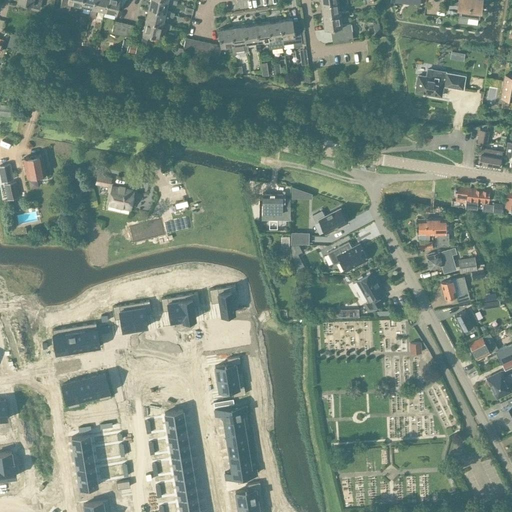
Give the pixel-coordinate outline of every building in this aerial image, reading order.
[(16,0),(17,1),(20,2),(32,5),(31,6),(39,8),(40,4),(33,3),(33,0),(16,0)] [(79,4),(80,0),(61,0),(59,9),(69,11),(71,3),(77,5),(77,3),(79,4)] [(91,7),(92,0),(80,0),(79,4),(77,3),(77,5),(75,13),(79,14),(81,5),(89,7),(89,6),(91,7)] [(103,11),(105,0),(92,0),(91,7),(89,6),(89,7),(87,16),(94,17),(96,9),(103,11)] [(105,0),(103,11),(116,13),(119,0),(105,0)] [(165,10),(167,2),(166,2),(166,0),(149,0),(148,8),(164,12),(164,14),(165,14),(173,16),(174,12),(165,10)] [(480,9),(481,0),(457,0),(457,6),(459,7),(458,16),(479,18),(480,9)] [(340,12),(339,3),(338,3),(338,1),(321,3),(322,16),(339,13),(340,16),(341,16),(340,16),(349,14),(348,10),(340,12)] [(163,22),(165,14),(164,14),(164,12),(148,8),(145,20),(161,24),(161,26),(162,26),(170,28),(171,24),(163,22)] [(339,13),(322,16),(324,28),(330,27),(332,41),(353,39),(350,23),(342,24),(341,16),(340,16),(339,13)] [(282,38),(283,44),(293,42),(293,45),(301,44),(300,32),(294,32),(292,18),(279,20),(282,38)] [(118,34),(121,22),(114,20),(111,32),(118,34)] [(160,36),(162,26),(161,26),(161,24),(145,20),(142,32),(143,33),(141,40),(150,42),(152,35),(160,36)] [(283,46),(283,44),(282,38),(279,20),(267,22),(269,39),(267,39),(267,40),(268,48),(272,48),(283,46)] [(124,35),(126,23),(121,22),(118,34),(124,35)] [(259,41),(267,40),(267,39),(269,39),(267,22),(254,23),(257,40),(255,41),(255,42),(256,50),(260,49),(259,41)] [(126,23),(124,35),(130,36),(133,24),(126,23)] [(247,43),(255,42),(255,41),(257,40),(254,23),(242,25),(245,42),(242,42),(243,50),(244,52),(248,51),(247,43)] [(235,51),(243,50),(242,42),(245,42),(242,25),(230,27),(232,44),(230,44),(230,45),(231,54),(236,53),(235,51)] [(220,47),(230,45),(230,44),(232,44),(230,27),(218,29),(220,47)] [(189,51),(192,38),(185,37),(182,49),(188,50),(189,51)] [(121,48),(126,49),(129,40),(123,38),(121,48)] [(195,52),(198,39),(192,38),(189,51),(195,52)] [(201,53),(204,41),(198,39),(195,52),(197,52),(201,53)] [(207,54),(209,42),(204,41),(201,53),(207,54)] [(209,42),(207,54),(214,56),(217,44),(209,42)] [(130,44),(128,53),(135,54),(137,46),(130,44)] [(195,61),(197,52),(195,52),(189,51),(188,50),(186,59),(195,61)] [(462,88),(464,76),(444,72),(443,79),(418,75),(415,91),(441,95),(442,85),(462,88)] [(309,74),(302,73),(303,81),(310,82),(309,74)] [(511,74),(504,73),(503,79),(501,79),(499,87),(502,87),(500,100),(511,102),(511,104),(511,107),(511,74)] [(486,143),(488,131),(479,129),(477,142),(486,143)] [(499,167),(501,150),(481,147),(478,164),(499,167)] [(42,154),(23,158),(27,177),(36,175),(36,179),(46,177),(42,154)] [(0,177),(1,182),(14,179),(10,163),(0,164),(0,177)] [(110,187),(112,176),(97,174),(95,184),(110,187)] [(7,199),(19,196),(16,180),(4,183),(7,199)] [(111,184),(107,205),(130,210),(134,189),(125,187),(125,186),(118,185),(111,184)] [(489,203),(490,190),(490,189),(455,184),(454,196),(456,196),(455,200),(465,201),(466,200),(489,203)] [(282,192),(261,192),(261,211),(261,218),(290,219),(290,212),(290,208),(290,197),(282,197),(282,192)] [(258,198),(250,198),(251,203),(253,215),(254,218),(259,218),(258,198)] [(499,212),(500,204),(493,203),(492,211),(499,212)] [(321,209),(312,214),(315,221),(318,219),(325,233),(347,222),(339,207),(324,215),(321,209)] [(426,233),(430,233),(430,218),(418,218),(418,233),(418,239),(426,239),(426,233)] [(430,218),(430,233),(437,233),(437,246),(448,246),(448,232),(445,232),(445,218),(430,218)] [(161,219),(130,227),(134,243),(165,235),(161,219)] [(291,231),(290,243),(309,244),(308,243),(309,232),(291,231)] [(348,240),(327,251),(333,264),(339,261),(342,266),(344,270),(351,267),(355,265),(367,258),(359,242),(356,244),(351,246),(348,240)] [(431,241),(420,241),(421,249),(432,248),(432,241),(431,241)] [(298,244),(291,244),(292,254),(293,255),(297,253),(302,251),(298,244)] [(439,252),(427,256),(430,268),(441,265),(443,271),(455,268),(451,254),(456,252),(454,247),(440,252),(439,252)] [(460,271),(477,269),(475,256),(458,258),(460,271)] [(374,272),(358,280),(369,301),(366,303),(370,310),(383,304),(379,297),(385,294),(374,272)] [(470,298),(464,276),(456,278),(441,282),(445,299),(456,296),(458,302),(470,298)] [(234,284),(209,288),(211,302),(219,301),(221,314),(234,311),(232,297),(236,296),(236,298),(237,297),(235,283),(234,283),(234,284)] [(197,292),(179,295),(183,319),(183,318),(183,320),(195,318),(193,305),(199,304),(197,292)] [(179,295),(161,297),(163,310),(168,309),(169,314),(170,321),(183,319),(179,295)] [(149,299),(131,302),(135,328),(147,326),(145,313),(151,312),(149,299)] [(131,302),(112,305),(114,318),(120,317),(122,330),(135,328),(131,302)] [(351,308),(336,309),(336,317),(351,316),(351,308)] [(462,330),(477,322),(470,308),(454,315),(462,330)] [(95,321),(84,323),(88,347),(99,345),(95,321)] [(84,323),(74,325),(78,349),(88,347),(84,323)] [(74,325),(63,327),(67,351),(78,349),(74,325)] [(63,327),(52,328),(56,353),(67,351),(63,327)] [(477,360),(490,352),(497,349),(489,333),(482,337),(468,344),(477,360)] [(420,342),(410,343),(410,353),(421,352),(420,342)] [(501,362),(511,356),(511,342),(496,350),(501,362)] [(227,363),(214,365),(216,377),(242,373),(237,374),(235,362),(240,362),(239,355),(226,357),(227,363)] [(511,358),(501,363),(505,370),(511,366),(511,358)] [(504,376),(501,370),(492,374),(492,377),(487,379),(495,396),(500,393),(503,395),(511,390),(508,384),(511,381),(511,373),(504,376)] [(104,372),(93,375),(99,399),(110,396),(104,372)] [(242,373),(216,377),(218,390),(231,388),(233,395),(245,393),(242,373)] [(93,375),(83,378),(88,397),(98,394),(99,399),(93,375)] [(83,378),(73,380),(78,404),(79,404),(78,399),(88,397),(83,378)] [(73,380),(62,383),(68,407),(78,404),(73,380)] [(245,404),(214,409),(215,415),(222,414),(223,420),(247,416),(245,404)] [(511,426),(511,425),(511,404),(502,409),(511,426)] [(182,408),(164,411),(166,423),(184,420),(182,408)] [(247,416),(223,420),(225,431),(249,427),(247,416)] [(184,420),(166,423),(168,433),(186,430),(184,420)] [(249,427),(225,431),(227,442),(249,438),(247,428),(249,427)] [(186,430),(168,433),(169,444),(188,441),(186,430)] [(71,436),(73,446),(91,443),(89,433),(87,433),(71,436)] [(249,438),(227,442),(228,453),(250,450),(249,438)] [(188,441),(169,444),(171,455),(189,452),(188,441)] [(91,443),(73,446),(74,456),(93,453),(91,443)] [(11,450),(0,452),(0,464),(14,463),(14,462),(13,462),(11,450)] [(250,450),(228,453),(230,465),(255,461),(254,460),(252,461),(250,450)] [(189,452),(171,455),(173,465),(191,462),(189,452)] [(93,453),(74,456),(76,466),(94,463),(93,453)] [(231,470),(224,471),(225,477),(256,472),(255,461),(230,465),(231,470)] [(191,462),(173,465),(175,476),(193,473),(191,462)] [(14,463),(0,464),(0,482),(5,482),(5,481),(3,481),(2,477),(16,475),(14,463)] [(94,463),(76,466),(78,477),(96,474),(94,463)] [(193,473),(175,476),(176,487),(194,484),(193,473)] [(96,474),(78,477),(79,487),(98,484),(96,474)] [(128,479),(116,481),(117,487),(130,485),(128,479)] [(248,488),(235,491),(237,503),(262,499),(259,481),(247,483),(248,488)] [(194,484),(176,487),(178,497),(196,494),(194,484)] [(196,494),(178,497),(180,508),(198,505),(196,494)] [(107,499),(83,503),(84,511),(103,511),(109,511),(107,499)] [(264,511),(262,499),(237,503),(238,511),(264,511)]
